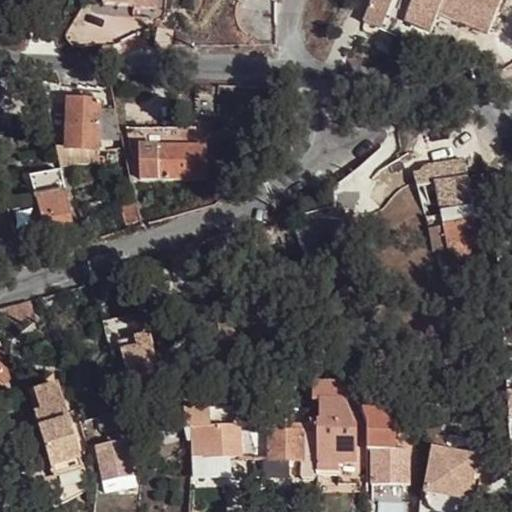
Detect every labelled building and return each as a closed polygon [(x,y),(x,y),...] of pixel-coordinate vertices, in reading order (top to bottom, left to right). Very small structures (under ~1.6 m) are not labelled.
[(148,9),(148,0),(94,0),(94,5),(148,9)] [(373,0),(364,24),(368,25),(426,48),(439,16),(489,35),(502,0),(373,0)] [(98,151),(101,102),(68,100),(66,144),(56,146),(60,168),(94,168),(95,151),(98,151)] [(135,179),(207,177),(205,128),(126,130),(135,179)] [(436,190),(439,206),(470,200),(462,160),(415,169),(419,193),(436,190)] [(49,245),(77,239),(61,171),(30,178),(49,245)] [(140,222),(136,203),(120,208),(125,226),(140,222)] [(364,250),(359,216),(328,230),(332,254),(364,250)] [(453,268),(485,261),(476,221),(444,227),(453,268)] [(266,259),(287,253),(278,224),(256,231),(266,259)] [(448,249),(444,227),(430,230),(436,252),(448,249)] [(207,242),(218,270),(247,260),(237,233),(235,233),(227,235),(218,238),(210,241),(207,242)] [(175,287),(192,282),(187,253),(170,258),(175,287)] [(127,304),(119,274),(101,279),(91,283),(99,313),(127,304)] [(0,327),(35,318),(31,301),(0,310),(0,327)] [(118,343),(129,381),(159,374),(149,336),(118,343)] [(0,383),(12,380),(0,341),(0,383)] [(357,427),(339,384),(313,385),(313,402),(320,402),(320,422),(311,422),(318,439),(318,477),(338,477),(340,477),(340,465),(358,465),(357,427)] [(84,469),(59,387),(35,395),(41,413),(46,430),(41,432),(56,478),(84,469)] [(187,410),(182,397),(176,397),(180,410),(187,410)] [(241,414),(237,414),(234,407),(187,410),(180,410),(185,434),(187,442),(192,441),(193,440),(193,441),(194,441),(197,480),(232,477),(229,459),(242,458),(240,426),(244,426),(241,414)] [(46,430),(41,413),(35,415),(41,432),(46,430)] [(396,452),(396,414),(363,413),(368,425),(368,453),(373,453),(374,487),(409,487),(409,452),(396,452)] [(118,414),(114,415),(97,418),(103,433),(117,429),(116,422),(120,421),(118,414)] [(24,416),(0,425),(0,433),(1,436),(27,425),(24,416)] [(290,432),(290,416),(260,416),(260,434),(269,434),(269,464),(265,463),(265,480),(291,481),(290,461),(303,462),(302,477),(304,480),(315,480),(318,477),(318,439),(311,422),(301,426),(301,432),(290,432)] [(135,477),(127,444),(97,451),(103,483),(135,477)] [(477,459),(434,451),(426,494),(469,503),(477,459)] [(359,465),(358,465),(340,465),(340,477),(338,477),(339,485),(359,484),(359,465)] [(137,488),(135,477),(103,483),(105,495),(137,488)] [(59,489),(56,478),(55,478),(47,480),(51,492),(59,489)] [(428,511),(427,511),(425,508),(424,504),(424,500),(425,496),(426,494),(422,494),(420,510),(420,511),(428,511)] [(467,511),(469,503),(426,494),(425,496),(424,500),(424,504),(425,508),(427,511),(428,511),(467,511)]
